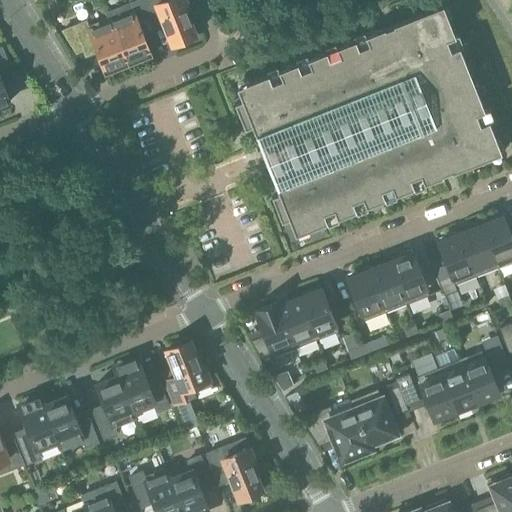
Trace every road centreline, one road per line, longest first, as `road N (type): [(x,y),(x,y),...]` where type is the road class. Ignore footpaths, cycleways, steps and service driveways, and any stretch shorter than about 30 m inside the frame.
road 1 (residential): [(511,189),(204,313)]
road 2 (residential): [(204,313),(74,105)]
road 3 (residential): [(324,511),(204,313)]
road 4 (residential): [(204,313),(0,392)]
road 5 (residential): [(74,105),(219,48),(201,0)]
road 6 (residential): [(345,511),(511,443)]
road 7 (residential): [(74,105),(6,0)]
